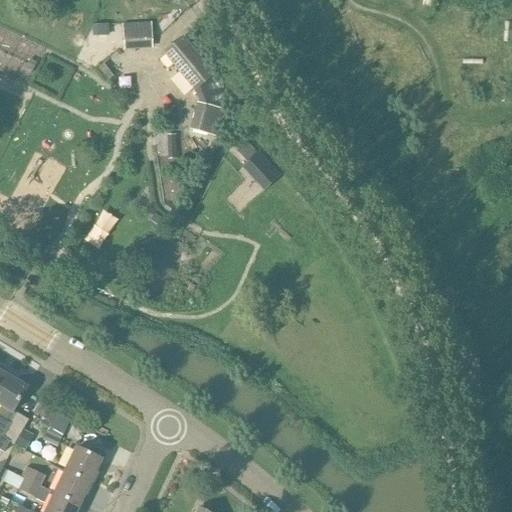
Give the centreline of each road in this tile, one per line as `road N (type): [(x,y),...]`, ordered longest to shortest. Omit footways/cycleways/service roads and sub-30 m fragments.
road 1 (residential): [(169,424),(0,311)]
road 2 (residential): [(294,511),(169,424)]
